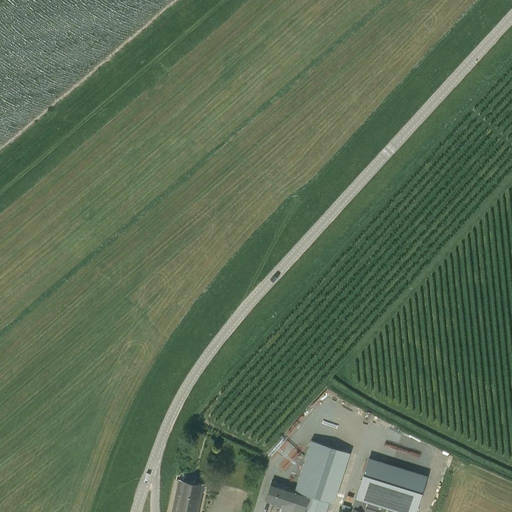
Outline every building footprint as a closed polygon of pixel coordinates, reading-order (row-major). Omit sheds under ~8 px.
[(311,440),(295,490),(309,494),(303,511),(325,511),(329,501),(336,495),(349,453),(311,440)] [(385,462),(396,466),(398,461),(387,456),(385,462)] [(369,459),(356,497),(403,511),(414,511),(425,477),(369,459)] [(178,480),(171,511),(198,511),(204,485),(178,480)] [(271,482),(265,501),(282,506),(280,511),(303,511),(309,494),(295,490),(271,482)] [(351,511),(403,511),(356,497),(351,511)]
